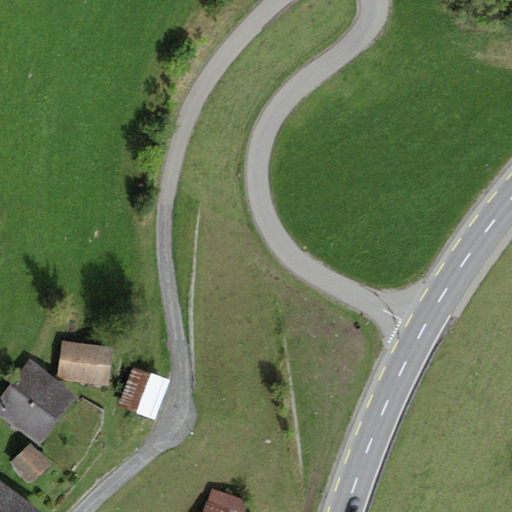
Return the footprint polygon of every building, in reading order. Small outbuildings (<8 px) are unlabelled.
[(110,354),(61,347),(56,382),(105,389),(110,354)] [(74,399),(27,364),(0,399),(0,419),(37,448),(74,399)] [(167,385),(131,370),(114,411),(151,426),(167,385)] [(27,450),(6,468),(25,490),(46,472),(27,450)] [(32,511),(0,486),(0,511),(32,511)] [(247,511),(249,507),(207,493),(201,511),(247,511)]
